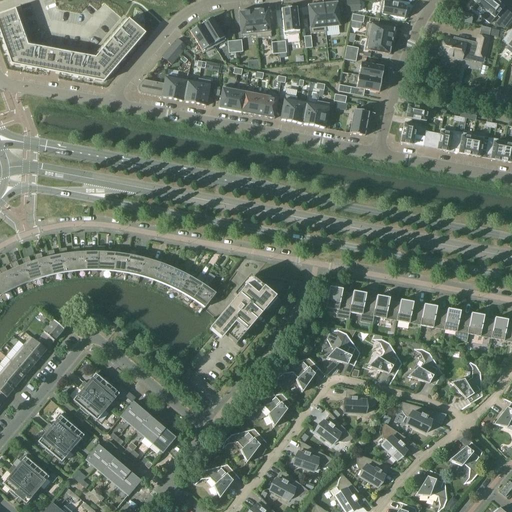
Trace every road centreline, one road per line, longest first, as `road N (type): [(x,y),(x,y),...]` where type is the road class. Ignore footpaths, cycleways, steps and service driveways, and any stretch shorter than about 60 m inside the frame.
road 1 (secondary): [(511,239),(0,143)]
road 2 (secondary): [(10,192),(66,193),(511,277)]
road 3 (residential): [(163,484),(201,437),(82,335),(0,433)]
road 4 (residential): [(0,246),(41,228),(100,224),(321,266)]
road 5 (residential): [(227,511),(328,383),(343,379),(434,403),(464,420)]
road 6 (residential): [(110,104),(377,154)]
road 7 (residential): [(206,430),(321,266)]
road 8 (residential): [(321,266),(511,300)]
road 9 (residential): [(377,154),(406,56),(434,0)]
road 10 (residential): [(218,0),(186,12),(110,104)]
road 11 (residential): [(511,179),(377,154)]
road 12 (residential): [(373,511),(464,420)]
